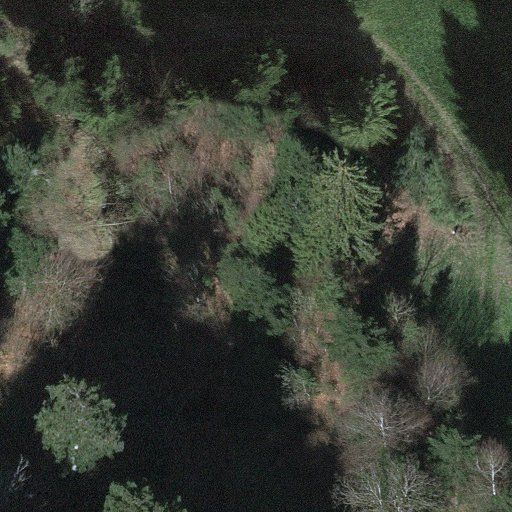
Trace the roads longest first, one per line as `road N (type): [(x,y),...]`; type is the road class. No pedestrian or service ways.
road 1 (track): [(504,211),(398,64),(307,31),(54,37),(0,25)]
road 2 (track): [(511,416),(476,339),(511,202)]
